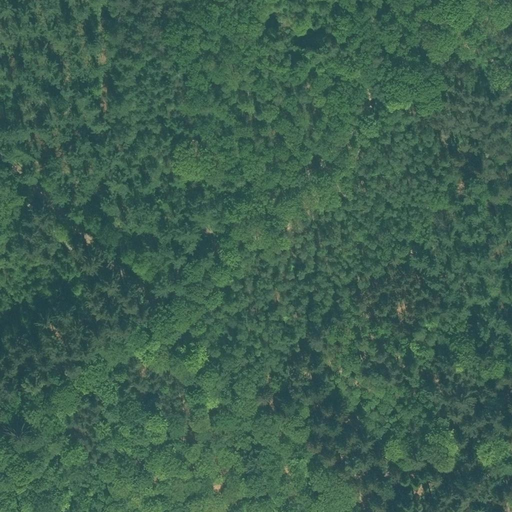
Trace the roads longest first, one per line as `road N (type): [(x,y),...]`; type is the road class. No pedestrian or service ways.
road 1 (track): [(0,158),(372,511)]
road 2 (track): [(155,301),(0,435)]
road 3 (track): [(315,165),(429,0)]
road 4 (track): [(392,247),(511,134)]
road 5 (track): [(218,247),(315,165)]
